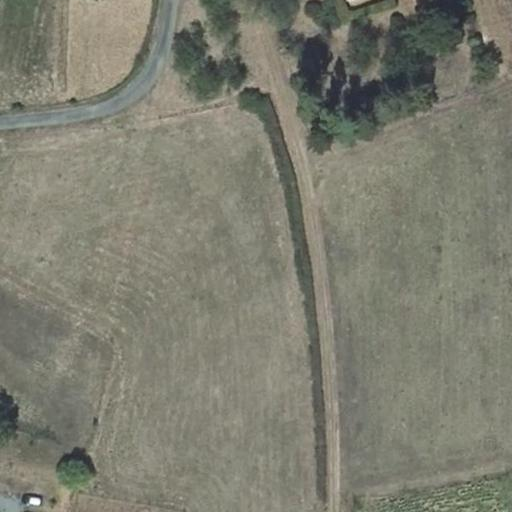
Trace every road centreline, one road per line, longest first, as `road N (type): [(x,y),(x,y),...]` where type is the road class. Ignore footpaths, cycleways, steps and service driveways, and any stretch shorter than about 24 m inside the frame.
road 1 (track): [(259,0),(300,185),(326,511)]
road 2 (unclassified): [(170,0),(146,83),(127,100),(0,121)]
